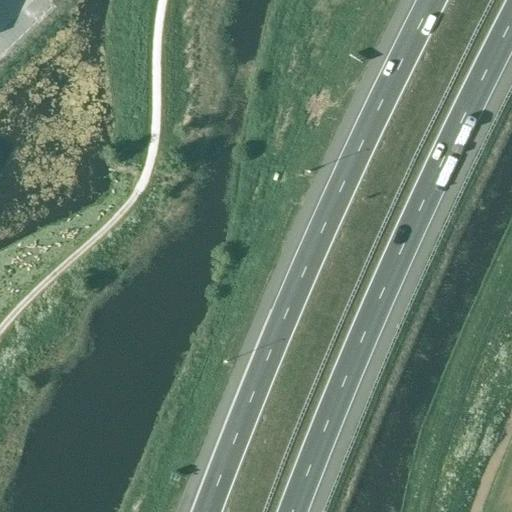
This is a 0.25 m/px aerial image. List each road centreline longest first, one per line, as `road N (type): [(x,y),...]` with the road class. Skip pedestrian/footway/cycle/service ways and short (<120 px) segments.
road 1 (motorway): [(428,0),(335,182),(208,511)]
road 2 (motorway): [(295,511),(404,238),(511,24)]
